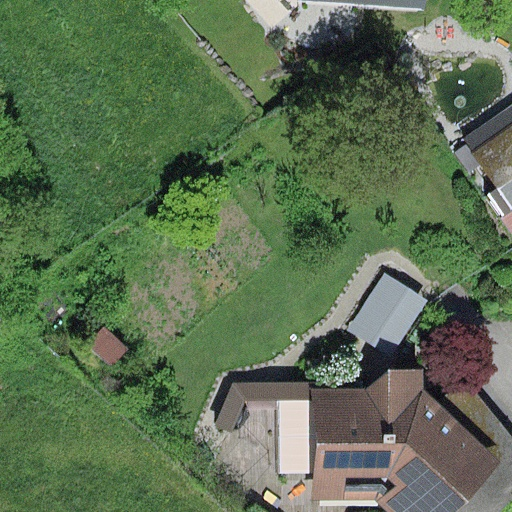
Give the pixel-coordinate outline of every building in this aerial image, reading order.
[(417,0),(306,0),(306,3),(417,9),(417,0)] [(511,110),(468,142),(499,187),(511,178),(511,110)] [(511,178),(499,187),(488,195),(511,229),(511,178)] [(386,276),(351,331),(393,357),(427,302),(386,276)] [(421,372),(317,376),(317,384),(316,407),(315,502),(376,501),(388,511),(453,511),(455,511),(500,463),(466,431),(423,389),(421,372)] [(316,407),(317,384),(234,383),(216,426),(231,433),(242,407),(316,407)] [(511,438),(483,402),(466,431),(500,463),(455,511),(456,511),(499,511),(511,499),(511,438)]
